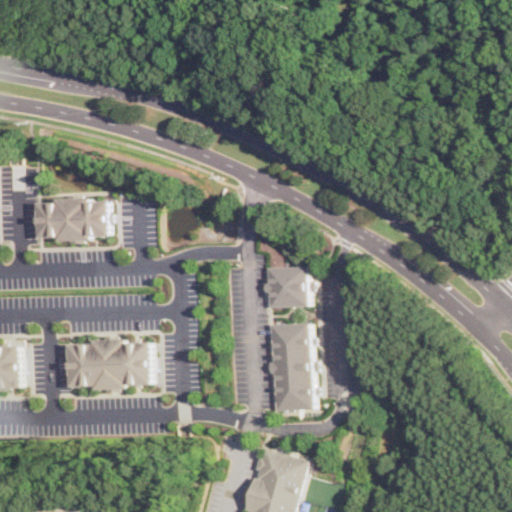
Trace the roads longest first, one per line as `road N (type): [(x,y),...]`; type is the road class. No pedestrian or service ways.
road 1 (primary): [(0,102),(79,113),(268,181),(400,256),(511,359)]
road 2 (primary): [(511,307),(415,227),(279,147),(96,83),(0,67)]
